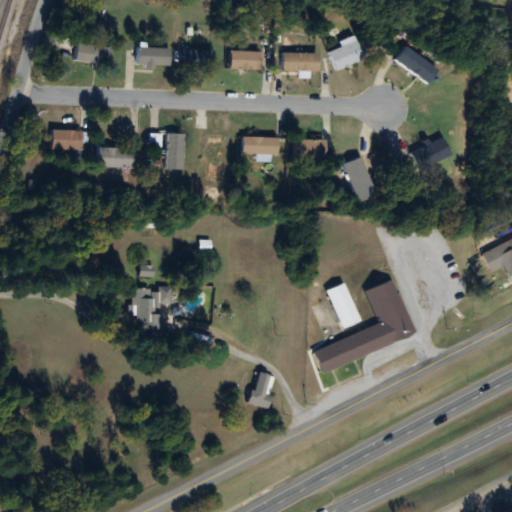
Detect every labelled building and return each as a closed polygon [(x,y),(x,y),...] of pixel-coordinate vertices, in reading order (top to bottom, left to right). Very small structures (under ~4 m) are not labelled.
[(109,66),(112,48),(77,43),(75,61),(109,66)] [(354,44),(328,51),(333,70),(359,62),(354,44)] [(437,72),(406,46),(395,60),(426,86),(437,72)] [(136,68),(170,68),(170,48),(136,48),(136,68)] [(260,70),(260,51),(229,51),(229,70),(260,70)] [(318,53),(282,53),(282,72),(318,72),(318,53)] [(81,131),(51,131),(51,150),(81,150),(81,131)] [(183,170),(183,134),(165,134),(165,170),(183,170)] [(277,155),(277,138),(241,138),(241,155),(277,155)] [(419,172),(451,155),(441,138),(410,155),(419,172)] [(324,140),(294,140),(294,158),(324,158),(324,140)] [(132,149),(97,149),(97,169),(132,169),(132,149)] [(357,203),(375,197),(361,158),(342,164),(357,203)] [(511,240),(481,256),(491,275),(503,269),(509,279),(511,277),(511,240)] [(152,277),(153,260),(141,260),(140,277),(152,277)] [(364,294),(378,325),(313,355),(322,376),(416,333),(392,281),(364,294)] [(342,286),(326,294),(343,331),(360,323),(342,286)] [(139,330),(159,331),(161,302),(166,303),(166,290),(132,288),(130,322),(139,322),(139,330)] [(265,410),(274,379),(258,373),(248,404),(265,410)]
